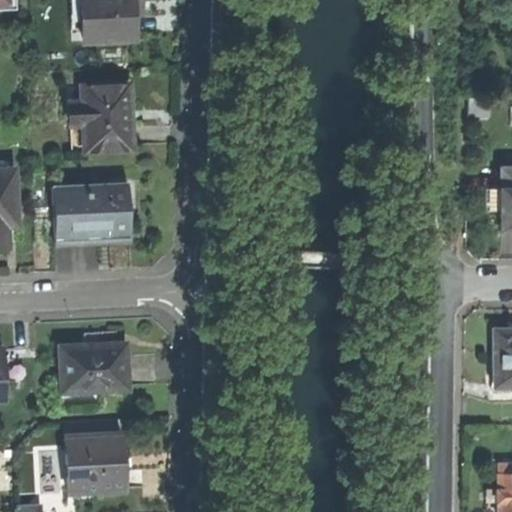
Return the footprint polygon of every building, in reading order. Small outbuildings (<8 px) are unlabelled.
[(83,20),(81,0),(70,0),(72,21),(83,20)] [(81,0),(83,20),(84,40),(134,37),(133,15),(139,14),(138,2),(137,0),(81,0)] [(128,84),(81,86),(81,100),(77,101),(69,101),(69,123),(77,123),(77,143),(106,142),(106,151),(131,150),(130,124),(128,84)] [(467,118),(485,118),(486,97),(468,97),(467,118)] [(70,153),(106,151),(106,142),(77,143),(77,123),(69,123),(70,153)] [(511,167),(500,167),(500,186),(511,185),(511,167)] [(4,227),(14,226),(11,170),(0,170),(0,250),(5,250),(4,227)] [(129,212),(127,183),(50,187),(53,238),(130,235),(129,212)] [(511,185),(500,186),(500,189),(500,209),(500,229),(511,228),(511,185)] [(487,209),(500,209),(500,189),(487,189),(487,209)] [(511,329),(508,329),(493,330),(493,351),(499,351),(500,382),(511,381),(511,329)] [(60,348),(62,393),(125,390),(125,369),(124,345),(105,345),(105,332),(83,333),(83,347),(60,348)] [(511,392),(511,381),(500,382),(499,351),(493,351),(493,392),(511,392)] [(66,492),(115,489),(114,471),(121,470),(121,457),(120,433),(64,436),(66,492)] [(511,464),(498,465),(498,473),(511,473),(511,464)] [(122,489),(121,470),(114,471),(115,489),(122,489)] [(511,511),(511,473),(498,473),(498,488),(496,488),(496,501),(498,501),(498,511),(511,511)] [(486,501),(496,501),(496,488),(485,489),(486,501)]
